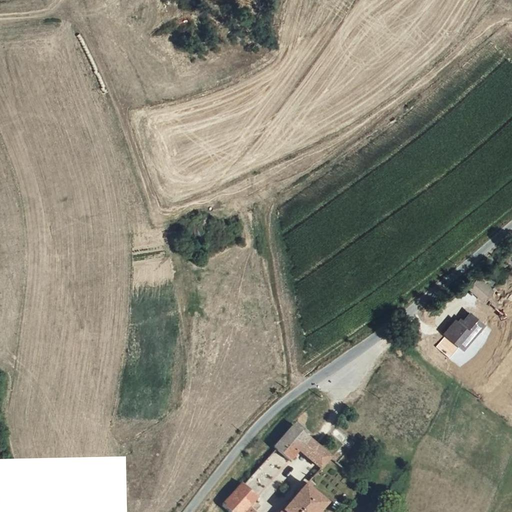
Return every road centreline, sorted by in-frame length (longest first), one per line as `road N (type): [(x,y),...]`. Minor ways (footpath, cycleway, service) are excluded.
road 1 (unclassified): [(511,227),(283,408),(194,511)]
road 2 (track): [(62,11),(84,34),(109,88),(159,223)]
